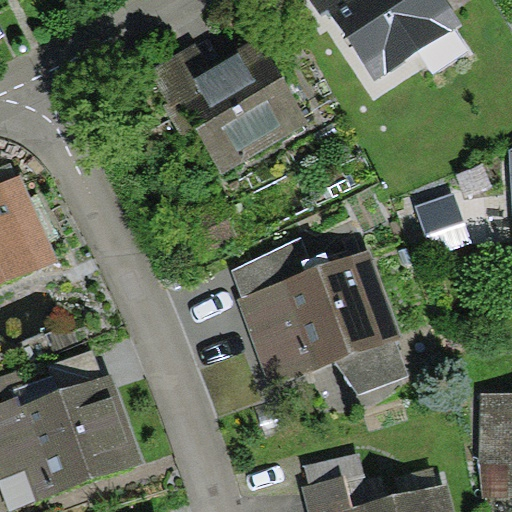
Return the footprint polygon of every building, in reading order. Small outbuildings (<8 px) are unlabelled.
[(379,79),(452,29),(431,0),(310,0),(325,20),(334,14),(379,79)] [(226,174),(304,131),(263,57),(214,84),(196,53),(158,74),(178,110),(187,105),(226,174)] [(3,197),(0,198),(0,297),(38,282),(3,197)] [(370,276),(247,309),(268,384),(390,350),(370,276)] [(98,390),(0,420),(0,461),(3,469),(42,456),(56,499),(126,477),(98,390)] [(511,413),(486,412),(484,504),(511,504),(511,413)] [(437,511),(435,500),(370,511),(344,511),(342,495),(304,502),(305,511),(437,511)]
